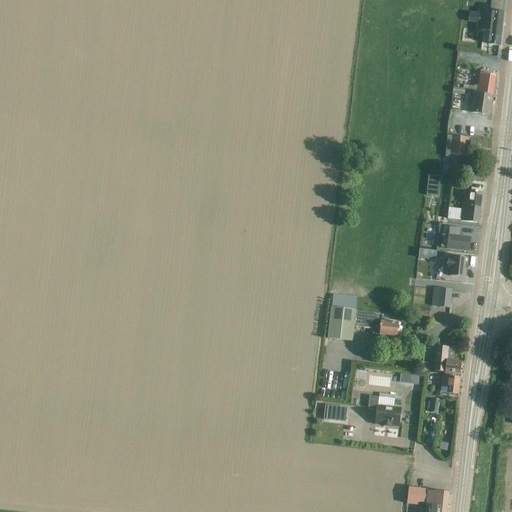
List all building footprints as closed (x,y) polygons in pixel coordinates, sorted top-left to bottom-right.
[(469,13),(468,23),(476,24),(475,30),(482,31),(489,32),(488,45),(500,47),(503,14),(503,13),(490,12),(484,11),(477,11),(477,14),(469,13)] [(490,116),(495,77),(495,76),(492,75),(493,73),(480,71),(477,94),(472,94),(469,113),(490,116)] [(466,158),(468,139),(454,138),(452,156),(466,158)] [(469,152),(477,153),(478,144),(470,143),(469,152)] [(428,176),(426,196),(438,197),(440,177),(428,176)] [(461,210),(459,222),(478,224),(482,193),(470,191),(465,191),(463,202),(462,201),(461,210)] [(448,209),(447,220),(459,222),(461,210),(448,209)] [(449,228),(446,250),(468,252),(470,238),(460,237),(461,229),(449,228)] [(420,251),(419,259),(434,260),(435,253),(420,251)] [(447,258),(446,271),(449,271),(449,277),(465,279),(468,259),(451,257),(451,259),(447,258)] [(450,309),(452,291),(439,289),(438,291),(433,291),(431,305),(437,305),(437,307),(450,309)] [(331,309),(328,340),(353,342),(354,327),(373,329),(372,335),(379,336),(378,340),(387,341),(387,336),(397,337),(397,332),(398,331),(399,327),(398,326),(398,323),(380,322),(377,322),(377,317),(372,313),(371,313),(356,311),(331,309)] [(429,322),(429,312),(419,312),(418,321),(429,322)] [(460,375),(462,362),(453,361),(455,349),(449,348),(435,347),(433,372),(445,373),(444,375),(453,376),(453,374),(460,375)] [(440,388),(440,393),(446,394),(458,395),(460,378),(442,376),(440,388)] [(431,399),(432,392),(425,391),(424,398),(431,399)] [(369,397),(368,410),(376,411),(374,425),(382,425),(382,427),(385,427),(385,426),(398,427),(399,421),(400,422),(401,416),(400,416),(400,410),(393,409),(395,396),(379,394),(378,398),(369,397)] [(430,410),(430,413),(437,414),(439,400),(432,399),(432,403),(430,410)] [(347,408),(325,406),(323,421),(345,423),(347,408)] [(409,489),(407,505),(415,505),(416,505),(417,505),(417,503),(426,504),(425,509),(424,511),(446,511),(449,493),(446,493),(427,491),(419,490),(409,489)]
